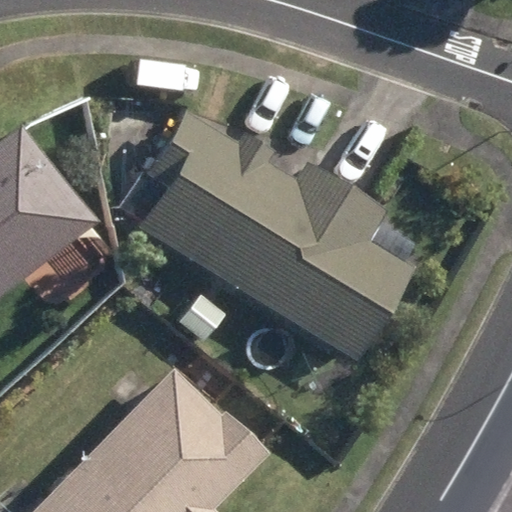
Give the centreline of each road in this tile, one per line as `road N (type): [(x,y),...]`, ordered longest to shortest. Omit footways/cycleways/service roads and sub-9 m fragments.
road 1 (residential): [(511,81),(290,0)]
road 2 (residential): [(434,511),(511,375)]
